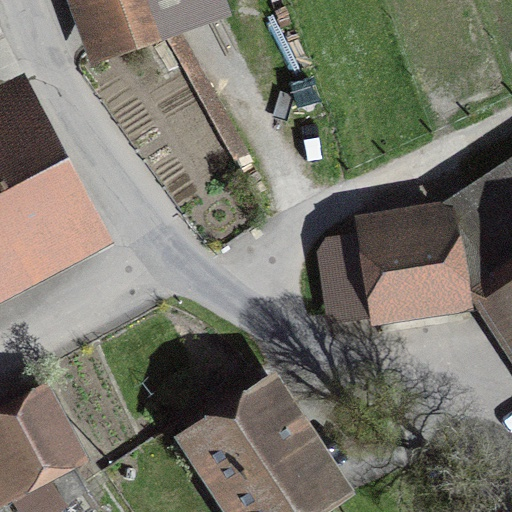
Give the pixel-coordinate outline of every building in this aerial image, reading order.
[(205,0),(87,0),(103,44),(208,7),(205,0)] [(0,270),(84,227),(21,108),(0,119),(0,270)] [(479,224),(327,247),(337,313),(461,295),(491,275),(490,273),(511,258),(511,168),(464,201),(479,224)] [(511,258),(490,273),(491,275),(511,307),(511,258)] [(185,416),(200,440),(189,447),(230,511),(294,511),(329,490),(253,372),(185,416)] [(0,423),(0,488),(67,454),(41,403),(0,423)] [(73,463),(47,479),(64,505),(89,489),(73,463)]
